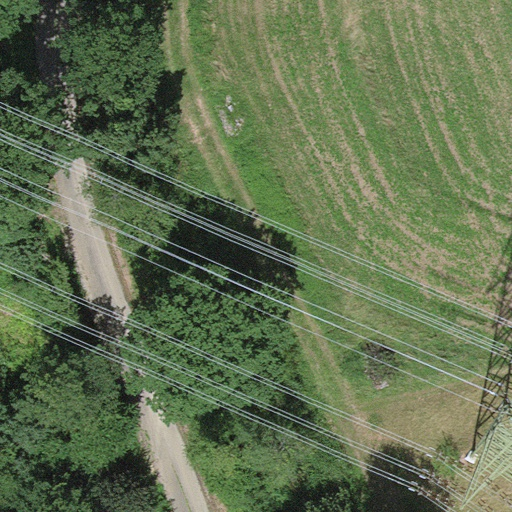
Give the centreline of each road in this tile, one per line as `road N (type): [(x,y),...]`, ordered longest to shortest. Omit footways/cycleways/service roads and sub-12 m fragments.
road 1 (track): [(193,511),(72,186),(55,0)]
road 2 (track): [(174,0),(179,52),(325,424)]
